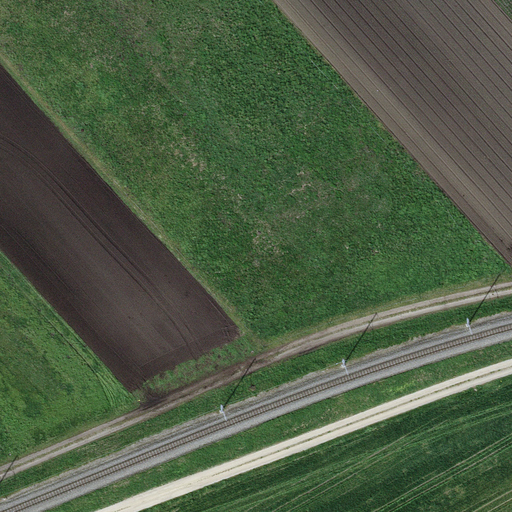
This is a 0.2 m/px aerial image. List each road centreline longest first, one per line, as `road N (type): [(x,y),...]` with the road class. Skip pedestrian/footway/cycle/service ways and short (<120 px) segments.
road 1 (track): [(0,475),(300,345),(511,290)]
road 2 (track): [(132,511),(511,369)]
